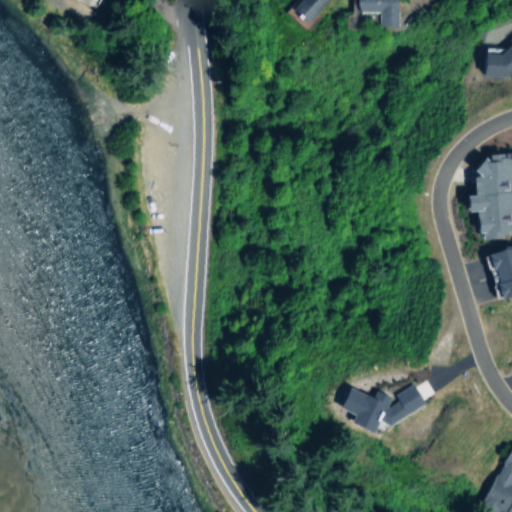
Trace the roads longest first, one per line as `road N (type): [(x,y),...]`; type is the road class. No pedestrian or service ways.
road 1 (secondary): [(255,511),(212,451),(189,357),(200,123),(188,0)]
road 2 (residential): [(511,119),(488,126),(463,150),(446,174),(440,211),(486,370),(511,403)]
